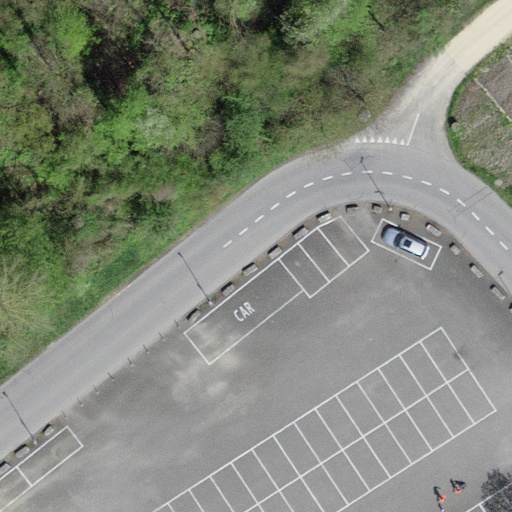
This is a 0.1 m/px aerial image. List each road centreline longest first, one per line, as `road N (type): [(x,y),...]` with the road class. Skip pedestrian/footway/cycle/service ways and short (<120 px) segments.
road 1 (residential): [(0,424),(305,185),(353,172),(398,175)]
road 2 (track): [(398,175),(431,84),(511,14)]
road 3 (unclassified): [(398,175),(460,202),(511,256)]
